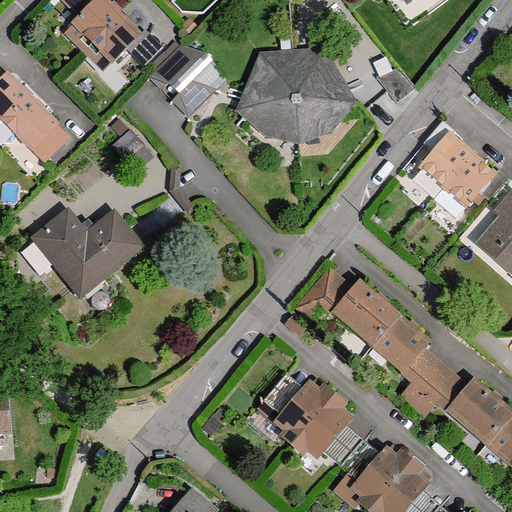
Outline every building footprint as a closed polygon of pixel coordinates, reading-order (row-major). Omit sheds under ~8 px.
[(145,36),(107,0),(106,0),(73,35),(111,71),(145,36)] [(181,44),(149,77),(189,116),(225,80),(209,56),(181,44)] [(263,56),(241,111),(267,133),(301,141),(332,129),(354,102),(325,51),(263,56)] [(73,137),(0,67),(0,118),(47,164),(73,137)] [(378,78),(399,103),(417,88),(403,71),(400,69),(396,69),(378,78)] [(154,157),(130,130),(113,146),(137,173),(154,157)] [(497,174),(448,133),(420,166),(469,207),(497,174)] [(511,194),(473,241),(511,273),(511,194)] [(68,210),(31,239),(79,299),(144,248),(115,211),(86,233),(68,210)] [(353,283),(331,265),(295,307),(313,323),(326,308),(414,383),(404,394),(430,416),(440,403),(511,464),(511,411),(476,381),(471,387),(427,350),(436,339),(360,274),(353,283)] [(310,383),(277,422),(287,431),(282,436),(304,454),(308,449),(318,457),(351,418),(341,409),(345,404),(324,386),(320,391),(310,383)] [(344,459),(365,441),(356,432),(336,449),(344,459)] [(389,451),(355,490),(365,498),(361,503),(371,511),(407,511),(430,485),(420,477),(424,472),(403,454),(399,459),(389,451)] [(216,511),(192,491),(173,511),(216,511)]
